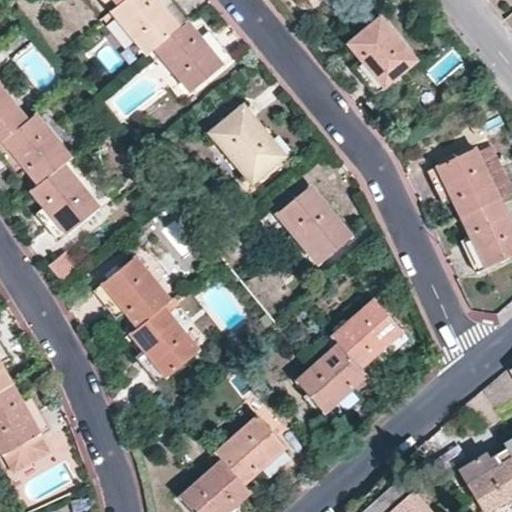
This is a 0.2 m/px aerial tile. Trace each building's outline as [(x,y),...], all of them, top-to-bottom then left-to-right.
[(112,10),(148,53),(157,46),(178,28),(167,15),(155,1),(154,0),(124,0),(121,3),(112,10)] [(155,0),(155,1),(167,15),(173,9),(168,3),(165,0),(155,0)] [(365,60),(387,86),(418,60),(382,16),(350,41),(365,60)] [(200,37),(187,21),(185,23),(178,28),(157,46),(193,88),(222,64),(212,52),(200,37)] [(206,33),(200,37),(212,52),(217,46),(213,40),(206,33)] [(373,97),(387,86),(365,60),(352,72),(361,83),(373,97)] [(0,141),(3,139),(27,119),(0,86),(0,141)] [(252,116),(244,106),(211,133),(253,184),(286,157),(252,116)] [(3,139),(26,168),(38,182),(63,162),(71,156),(35,113),(27,119),(3,139)] [(0,141),(0,153),(4,159),(17,174),(26,168),(3,139),(0,141)] [(511,189),(511,183),(492,142),(477,149),(499,195),(511,189)] [(461,214),(499,196),(499,195),(477,149),(474,144),(436,161),(452,195),(461,214)] [(452,195),(436,161),(425,166),(433,183),(441,199),(452,195)] [(38,182),(30,189),(42,204),(66,233),(98,206),(63,162),(38,182)] [(345,229),(310,186),(277,214),(319,264),(351,236),(345,229)] [(511,255),(511,223),(499,196),(461,214),(471,236),(486,268),(511,255)] [(57,240),(66,233),(42,204),(33,211),(48,229),(57,240)] [(475,272),(486,268),(471,236),(460,241),(469,259),(475,272)] [(162,304),(169,298),(135,256),(92,292),(98,300),(103,306),(114,297),(125,311),(136,325),(162,304)] [(115,320),(125,311),(114,297),(103,306),(115,320)] [(374,297),(332,335),(340,344),(360,366),(390,340),(402,329),(374,297)] [(136,325),(128,332),(144,350),(166,378),(200,350),(162,304),(136,325)] [(0,338),(0,359),(3,365),(12,359),(2,342),(0,338)] [(339,398),(367,374),(360,366),(340,344),(296,381),(323,412),(339,398)] [(166,378),(144,350),(134,359),(150,378),(157,386),(166,378)] [(0,389),(12,383),(3,365),(0,359),(0,389)] [(511,367),(485,390),(504,419),(511,414),(511,367)] [(24,404),(12,383),(0,389),(0,451),(1,454),(39,434),(24,404)] [(485,390),(464,407),(478,433),(504,419),(485,390)] [(24,404),(39,434),(47,430),(41,418),(32,400),(24,404)] [(258,415),(217,451),(223,458),(244,482),(274,455),(284,446),(258,415)] [(49,451),(39,434),(1,454),(11,471),(49,451)] [(511,496),(511,442),(488,454),(487,452),(474,459),(459,466),(475,490),(488,509),(511,496)] [(225,511),(251,489),(244,482),(223,458),(180,496),(193,511),(225,511)] [(394,504),(384,511),(432,511),(411,488),(394,504)] [(85,505),(82,492),(67,496),(69,509),(85,505)]
